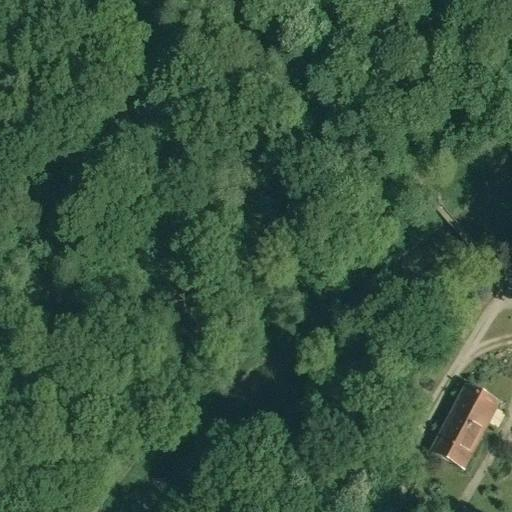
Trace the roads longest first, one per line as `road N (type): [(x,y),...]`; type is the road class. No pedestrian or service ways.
road 1 (track): [(398,511),(437,401),(503,308),(511,279)]
road 2 (track): [(377,0),(371,61),(384,129),(437,203)]
